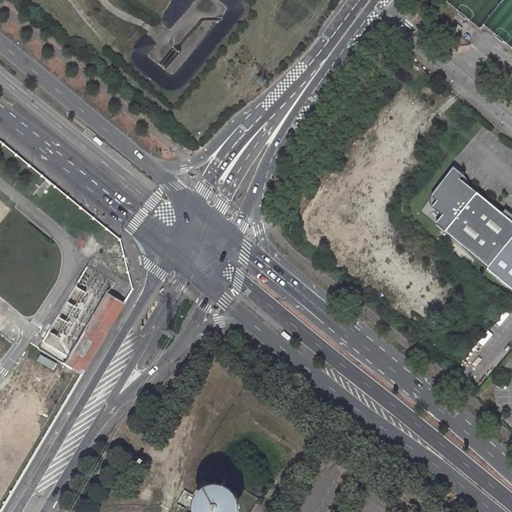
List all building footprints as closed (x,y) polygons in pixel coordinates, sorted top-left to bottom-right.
[(97,137),(94,140),(101,146),(103,142),(97,137)] [(465,175),(455,167),(431,195),(437,200),(432,206),(442,215),(435,223),(489,268),(511,241),(511,221),(461,179),(465,175)] [(511,241),(489,268),(489,269),(511,289),(511,241)] [(125,303),(108,293),(67,364),(82,373),(125,303)] [(285,332),(282,335),(289,340),(291,338),(285,332)] [(199,511),(246,511),(246,510),(246,505),(244,501),(242,496),(239,493),(235,490),(230,488),(225,487),(220,487),(215,488),(211,490),(207,493),(203,497),(201,501),(199,506),(199,511)]
